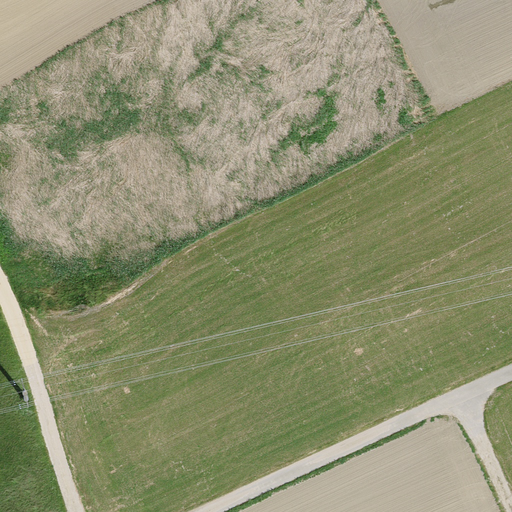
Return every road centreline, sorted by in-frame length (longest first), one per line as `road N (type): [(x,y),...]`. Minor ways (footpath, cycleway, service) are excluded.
road 1 (track): [(0,291),(78,511)]
road 2 (track): [(508,511),(492,477),(507,374)]
